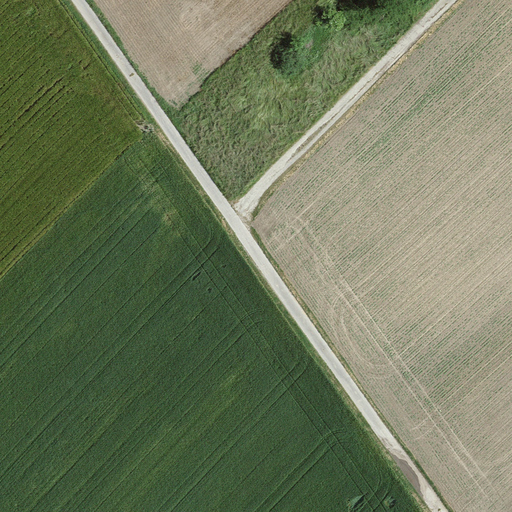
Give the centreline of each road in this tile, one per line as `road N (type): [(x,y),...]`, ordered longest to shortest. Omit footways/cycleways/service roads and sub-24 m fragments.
road 1 (track): [(437,511),(79,0)]
road 2 (track): [(234,219),(453,0)]
